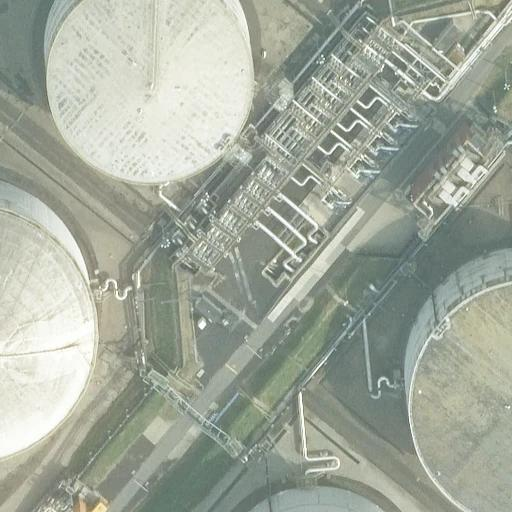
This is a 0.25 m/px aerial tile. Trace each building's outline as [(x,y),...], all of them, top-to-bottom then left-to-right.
[(50,82),(59,102),(72,119),(89,133),(108,143),(128,149),(150,151),(171,148),(191,140),(210,129),(225,114),(237,97),(246,77),(249,56),(249,34),(244,13),(237,0),(55,0),(48,19),(44,40),(45,62),(50,82)] [(438,56),(461,28),(452,21),(429,48),(438,56)] [(455,44),(442,59),(452,67),(464,52),(455,44)] [(460,124),(406,189),(429,208),(483,142),(460,124)] [(0,433),(23,426),(46,411),(66,392),(82,369),(93,344),(97,316),(97,289),(90,262),(78,237),(61,215),(40,197),(16,184),(0,179),(0,433)] [(410,417),(422,441),(438,461),(458,478),(481,491),(506,498),(511,498),(511,250),(499,252),(475,261),(452,275),(433,293),(418,315),(408,339),(403,365),(404,391),(410,417)] [(380,511),(374,506),(355,496),(334,490),(313,488),(291,491),(271,498),(253,509),(250,511),(380,511)]
